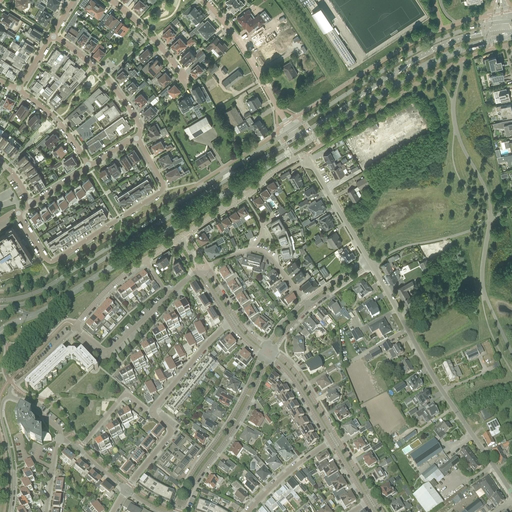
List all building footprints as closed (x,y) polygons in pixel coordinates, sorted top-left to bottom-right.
[(28,7),(27,0),(16,0),(17,1),(16,3),(16,6),(21,10),(28,7)] [(58,0),(48,0),(48,2),(47,5),(55,10),(57,7),(58,7),(59,5),(59,4),(61,1),(58,0)] [(91,0),(90,0),(90,1),(88,0),(82,0),(80,5),(85,9),(91,13),(98,4),(97,3),(94,1),(91,0)] [(139,0),(133,7),(136,9),(136,10),(138,12),(139,11),(140,12),(142,9),(145,11),(149,7),(146,4),(145,5),(142,1),(142,0),(139,0)] [(241,1),(239,0),(227,0),(225,2),(228,6),(227,7),(229,9),(233,14),(244,5),(241,1)] [(349,67),(355,62),(355,61),(314,0),(311,0),(306,4),(319,23),(319,24),(325,34),(326,33),(348,66),(349,67)] [(99,4),(99,5),(98,4),(91,13),(98,18),(101,20),(105,14),(102,12),(105,8),(99,4)] [(194,7),(192,9),(190,7),(183,14),(188,20),(189,18),(195,24),(204,15),(199,9),(198,9),(197,10),(194,7)] [(38,20),(38,21),(46,25),(52,16),(44,11),(43,10),(40,8),(38,12),(42,14),(38,20)] [(248,10),(236,19),(239,22),(239,23),(241,26),(242,26),(245,29),(246,28),(249,32),(254,28),(258,25),(259,27),(265,22),(260,15),(259,14),(255,18),(251,13),(248,10)] [(264,11),(260,15),(265,22),(266,23),(272,20),(264,11)] [(18,22),(20,20),(9,13),(8,16),(4,14),(0,20),(0,21),(9,27),(13,20),(18,22)] [(111,14),(110,15),(107,13),(97,26),(99,28),(101,26),(103,27),(106,23),(111,27),(117,19),(117,18),(117,17),(115,16),(114,16),(111,14)] [(74,26),(77,16),(74,14),(64,30),(67,33),(66,33),(67,34),(66,34),(68,35),(67,36),(71,38),(73,39),(78,32),(74,29),(74,26)] [(283,29),(298,56),(322,43),(306,16),(283,29)] [(216,30),(212,25),(207,21),(200,27),(198,25),(189,33),(192,36),(195,33),(199,34),(200,32),(206,39),(216,30)] [(121,22),(120,24),(117,22),(105,36),(109,40),(114,33),(116,34),(120,33),(123,35),(128,28),(127,27),(128,27),(128,26),(126,24),(125,24),(124,25),(121,22)] [(165,32),(162,35),(165,37),(164,38),(164,39),(166,41),(167,41),(167,40),(168,41),(171,37),(175,34),(172,31),(174,29),(169,24),(163,30),(165,32)] [(86,35),(88,30),(83,27),(77,35),(80,37),(77,41),(79,43),(82,45),(83,45),(85,42),(89,37),(86,35)] [(38,40),(42,34),(33,28),(30,34),(26,31),(24,34),(34,41),(36,38),(38,40)] [(13,39),(16,35),(8,30),(6,34),(13,39)] [(93,40),(94,38),(90,35),(89,37),(85,42),(87,44),(85,47),(87,49),(89,52),(90,51),(97,43),(93,40)] [(31,45),(33,42),(27,38),(22,47),(13,42),(30,52),(34,47),(31,45)] [(177,53),(186,45),(180,38),(171,46),(171,47),(171,48),(171,49),(172,50),(173,50),(175,51),(177,53)] [(190,46),(195,42),(192,38),(186,43),(190,46)] [(219,42),(220,41),(217,38),(210,44),(210,45),(205,49),(208,52),(213,48),(219,55),(222,53),(224,51),(227,48),(227,47),(227,46),(225,45),(224,44),(223,44),(222,45),(219,42)] [(30,53),(30,52),(13,42),(11,46),(19,51),(16,55),(7,49),(25,61),(29,55),(25,52),(26,50),(30,53)] [(101,50),(103,48),(99,43),(92,51),(95,53),(93,55),(96,57),(95,58),(99,61),(105,53),(101,50)] [(147,60),(153,54),(147,48),(145,51),(142,49),(134,56),(138,61),(141,58),(144,62),(146,59),(147,60)] [(25,61),(7,49),(4,54),(1,58),(4,60),(7,56),(15,61),(12,65),(20,69),(24,63),(21,62),(22,59),(25,61)] [(60,55),(61,53),(56,50),(55,51),(53,54),(49,60),(53,63),(53,66),(51,70),(52,70),(50,73),(52,74),(53,75),(66,57),(66,56),(64,54),(62,56),(60,55)] [(198,59),(204,54),(201,50),(195,55),(198,59)] [(187,65),(195,58),(189,51),(181,58),(181,59),(180,60),(186,65),(187,65)] [(199,63),(206,57),(204,54),(198,59),(195,62),(197,65),(190,71),(192,73),(192,74),(195,77),(198,74),(199,76),(203,72),(202,71),(203,70),(201,67),(202,66),(199,63)] [(488,63),(485,63),(487,70),(501,67),(500,60),(496,61),(495,56),(494,56),(487,59),(488,63)] [(73,63),(74,62),(69,58),(62,68),(65,70),(58,80),(62,82),(63,83),(76,67),(73,65),(74,63),(73,63)] [(154,73),(162,66),(156,60),(149,66),(147,64),(142,68),(145,71),(146,70),(147,72),(150,69),(154,73)] [(15,73),(17,70),(4,62),(2,64),(1,66),(4,68),(1,72),(13,79),(16,75),(14,73),(14,72),(15,73)] [(127,67),(130,65),(128,62),(117,72),(119,74),(116,76),(117,77),(117,78),(116,79),(119,81),(120,81),(121,82),(128,76),(127,76),(129,74),(131,78),(137,72),(134,69),(132,71),(131,70),(130,71),(129,72),(127,69),(128,69),(127,68),(127,67)] [(289,79),(298,74),(290,62),(282,67),(289,79)] [(212,74),(219,68),(215,63),(208,69),(212,74)] [(84,74),(86,72),(81,67),(77,71),(78,71),(74,75),(74,76),(71,78),(74,81),(69,86),(67,84),(65,85),(72,91),(86,76),(84,74)] [(52,74),(50,73),(45,70),(43,73),(45,74),(39,82),(37,81),(37,80),(31,89),(32,88),(35,90),(34,91),(37,92),(39,93),(52,74)] [(226,89),(243,76),(238,70),(221,83),(226,89)] [(164,86),(171,79),(165,72),(158,79),(155,76),(150,81),(148,83),(150,85),(152,83),(153,84),(155,83),(157,85),(160,82),(164,86)] [(502,72),(489,75),(491,84),(494,84),(499,82),(498,79),(503,78),(502,72)] [(62,82),(58,80),(55,77),(54,79),(56,81),(50,88),(47,86),(44,90),(44,91),(41,94),(48,99),(62,82)] [(136,83),(135,85),(133,82),(126,88),(131,93),(139,86),(136,83)] [(72,91),(65,85),(60,90),(62,92),(59,95),(57,94),(49,102),(54,106),(59,100),(61,102),(72,91)] [(178,87),(177,88),(174,85),(167,91),(165,89),(160,94),(162,97),(164,95),(166,97),(170,94),(173,97),(180,91),(179,90),(180,90),(178,87)] [(193,89),(192,90),(194,94),(195,94),(196,97),(196,98),(196,97),(199,102),(205,98),(203,95),(207,93),(211,100),(203,86),(204,88),(201,89),(198,85),(195,86),(192,88),(193,89)] [(504,89),(506,89),(506,88),(494,91),(495,98),(499,97),(499,98),(500,97),(501,102),(510,99),(508,92),(505,93),(504,89)] [(102,93),(102,92),(99,89),(83,102),(91,111),(92,113),(94,111),(92,108),(93,108),(90,104),(96,99),(102,105),(109,99),(108,98),(109,97),(106,93),(105,94),(104,93),(103,94),(102,93)] [(141,107),(147,101),(141,94),(134,99),(135,100),(135,101),(136,103),(137,103),(141,107)] [(155,98),(156,97),(153,94),(148,100),(150,102),(155,98)] [(183,100),(178,103),(180,106),(179,106),(179,108),(181,111),(182,110),(188,107),(189,109),(193,107),(192,105),(188,96),(182,99),(183,100)] [(255,108),(261,104),(257,96),(251,100),(251,102),(245,105),(247,110),(250,108),(250,107),(253,105),(255,108)] [(11,98),(7,97),(3,106),(0,104),(0,112),(2,109),(4,109),(5,110),(5,109),(6,109),(7,109),(7,108),(8,108),(8,107),(11,109),(12,106),(13,107),(14,104),(13,104),(14,103),(14,102),(15,100),(14,100),(15,99),(11,98)] [(89,113),(91,111),(83,102),(67,117),(70,120),(71,121),(70,122),(71,122),(71,123),(71,124),(71,125),(72,125),(73,126),(74,126),(76,125),(78,124),(77,124),(82,120),(78,116),(83,111),(84,112),(86,110),(89,113)] [(119,110),(118,111),(114,104),(109,108),(107,105),(94,115),(96,119),(104,113),(105,116),(107,114),(109,117),(107,118),(110,122),(121,114),(120,113),(121,113),(119,110)] [(511,116),(511,112),(511,110),(510,105),(506,106),(506,104),(496,107),(497,111),(501,110),(501,111),(502,110),(503,114),(501,115),(502,119),(511,116)] [(23,118),(29,110),(22,105),(16,113),(20,115),(18,118),(21,120),(23,118)] [(198,108),(194,110),(197,116),(199,118),(203,116),(201,114),(199,109),(198,108),(197,105),(196,105),(198,108)] [(149,120),(156,113),(150,106),(143,113),(145,115),(145,116),(146,118),(147,117),(149,120)] [(236,125),(243,120),(235,107),(224,113),(233,127),(236,125)] [(37,122),(40,119),(35,114),(32,117),(30,119),(28,122),(36,129),(40,125),(37,122)] [(97,120),(96,119),(94,115),(77,128),(81,133),(79,135),(81,136),(84,139),(88,136),(88,137),(92,134),(89,130),(90,130),(88,126),(95,120),(96,121),(97,120)] [(213,123),(211,124),(206,116),(183,129),(190,140),(212,127),(215,125),(213,123)] [(128,124),(127,124),(122,117),(104,129),(104,130),(107,135),(109,138),(114,135),(112,131),(116,128),(118,126),(120,128),(119,129),(122,133),(130,128),(130,127),(130,126),(129,125),(128,124)] [(511,121),(511,119),(492,124),(493,127),(505,128),(506,132),(505,132),(506,135),(510,134),(511,134),(511,133),(511,121)] [(240,132),(249,127),(244,120),(243,120),(236,125),(240,132)] [(264,125),(263,126),(259,120),(251,125),(255,131),(256,130),(259,135),(267,130),(264,125)] [(165,127),(161,130),(157,123),(154,124),(154,125),(149,128),(151,132),(148,134),(151,139),(157,136),(159,138),(168,133),(165,127)] [(99,141),(107,135),(104,130),(86,142),(87,142),(89,145),(88,146),(90,150),(89,150),(89,151),(90,152),(91,152),(92,153),(94,152),(95,152),(95,151),(100,147),(99,141)] [(55,135),(54,136),(53,134),(50,137),(48,135),(36,146),(38,147),(42,144),(44,146),(47,143),(48,143),(51,146),(59,139),(55,135)] [(13,144),(8,139),(7,139),(2,146),(7,151),(13,144)] [(166,145),(164,146),(160,141),(151,146),(153,149),(152,149),(154,153),(155,152),(155,153),(159,151),(161,150),(164,148),(165,148),(167,151),(173,148),(171,144),(167,146),(166,145)] [(339,146),(337,142),(326,148),(328,151),(339,146)] [(19,149),(13,144),(7,151),(14,156),(15,154),(14,154),(19,149)] [(63,148),(61,145),(59,147),(58,147),(56,149),(57,149),(53,152),(55,154),(54,155),(57,159),(59,157),(59,158),(60,157),(61,156),(67,151),(66,150),(67,150),(66,148),(64,149),(63,148)] [(140,159),(139,159),(134,150),(128,154),(130,157),(128,159),(132,165),(137,162),(136,161),(140,159)] [(333,150),(323,156),(325,159),(326,162),(327,164),(334,161),(334,160),(337,159),(337,158),(334,152),(333,150)] [(214,158),(212,154),(210,151),(196,160),(201,168),(207,164),(207,165),(211,162),(210,161),(214,158)] [(163,157),(159,159),(163,167),(167,165),(172,162),(174,165),(183,160),(181,157),(175,160),(174,158),(172,159),(171,157),(170,158),(168,154),(164,156),(163,156),(163,157)] [(511,154),(503,156),(497,158),(498,163),(504,161),(505,162),(507,161),(508,166),(511,164),(511,154)] [(30,160),(25,155),(20,159),(19,158),(17,160),(18,161),(21,164),(23,166),(30,160)] [(75,160),(74,159),(72,156),(63,162),(68,168),(65,170),(67,173),(75,168),(73,165),(76,163),(76,161),(75,160)] [(132,165),(128,159),(126,156),(124,157),(121,158),(120,160),(124,166),(121,168),(124,172),(124,173),(127,171),(126,169),(132,166),(132,165)] [(34,166),(30,160),(23,166),(25,169),(27,172),(34,166)] [(55,169),(63,163),(61,160),(52,166),(55,169)] [(340,162),(336,164),(334,161),(327,164),(331,170),(340,165),(341,165),(340,162)] [(114,163),(113,164),(113,163),(110,165),(108,167),(114,177),(120,173),(121,174),(124,172),(121,168),(120,166),(118,168),(114,163)] [(342,170),(346,168),(343,164),(341,165),(340,165),(331,170),(335,179),(344,174),(342,170)] [(352,173),(360,168),(357,164),(350,168),(352,173)] [(39,173),(38,172),(34,166),(27,172),(31,177),(39,173)] [(105,169),(99,173),(104,180),(105,182),(112,178),(113,181),(116,179),(114,177),(108,167),(110,171),(107,173),(105,169)] [(182,170),(179,171),(176,167),(166,173),(167,173),(166,174),(168,178),(169,178),(170,180),(176,176),(178,179),(190,172),(189,169),(184,172),(182,170)] [(290,175),(291,175),(289,171),(280,176),(282,180),(287,177),(288,179),(289,178),(292,183),(293,182),(296,188),(303,184),(300,180),(302,179),(300,176),(298,173),(291,177),(290,175)] [(42,179),(39,173),(31,177),(34,183),(42,179)] [(152,180),(149,174),(146,176),(147,178),(142,181),(148,190),(153,187),(150,182),(152,180)] [(360,190),(370,184),(365,177),(356,182),(358,187),(360,189),(360,190)] [(46,186),(46,185),(42,179),(34,183),(38,190),(46,186)] [(95,189),(88,179),(84,181),(85,183),(81,186),(80,184),(79,184),(86,195),(90,192),(89,191),(94,188),(95,189)] [(143,193),(148,190),(142,181),(137,184),(143,193)] [(280,186),(276,181),(274,183),(272,181),(267,185),(270,189),(272,193),(277,190),(279,193),(282,191),(280,186)] [(86,195),(79,184),(74,188),(75,189),(72,191),(71,190),(78,200),(81,198),(80,196),(85,193),(86,195)] [(138,196),(143,193),(137,184),(132,188),(138,196)] [(270,189),(267,185),(266,185),(269,189),(267,190),(266,189),(260,192),(263,196),(265,200),(266,200),(270,197),(273,200),(276,198),(272,193),(270,189)] [(308,199),(317,194),(312,186),(304,191),(308,199)] [(351,190),(347,192),(353,202),(357,199),(359,198),(356,192),(360,189),(358,187),(354,189),(354,188),(351,190)] [(133,200),(138,196),(132,188),(127,191),(133,200)] [(78,200),(71,190),(65,193),(66,195),(64,197),(63,195),(62,195),(69,206),(73,204),(72,202),(76,199),(78,200)] [(128,203),(133,200),(127,191),(122,194),(128,203)] [(263,196),(260,192),(260,193),(262,196),(260,198),(259,196),(253,200),(254,202),(253,203),(255,206),(256,205),(259,208),(263,205),(270,212),(272,211),(266,200),(265,200),(263,196)] [(123,206),(128,203),(122,194),(118,197),(116,195),(114,197),(119,206),(121,205),(122,204),(123,206)] [(69,206),(62,195),(57,199),(58,200),(55,202),(54,201),(61,211),(64,209),(63,207),(68,204),(69,206)] [(300,209),(309,204),(306,200),(298,205),(300,209)] [(314,217),(326,209),(321,200),(312,205),(311,203),(308,205),(307,210),(311,211),(314,217)] [(60,212),(61,211),(54,201),(48,204),(49,206),(46,208),(45,206),(52,217),(56,215),(55,213),(59,210),(60,212)] [(108,210),(103,202),(102,203),(100,204),(102,207),(97,210),(102,219),(108,216),(105,212),(108,210)] [(52,217),(45,206),(40,210),(41,211),(38,213),(37,212),(44,222),(47,220),(46,218),(51,215),(52,217)] [(246,208),(245,208),(243,206),(237,210),(239,212),(237,213),(241,220),(243,223),(246,221),(244,217),(249,214),(247,211),(248,211),(246,208)] [(294,218),(296,216),(292,209),(286,212),(290,219),(294,218)] [(98,222),(102,219),(97,210),(92,213),(98,222)] [(43,223),(44,222),(37,212),(31,215),(32,217),(29,219),(28,217),(35,228),(38,226),(37,224),(42,221),(43,223)] [(237,213),(236,213),(235,212),(229,216),(230,217),(229,219),(233,225),(234,228),(238,226),(243,223),(241,220),(237,213)] [(93,226),(98,222),(92,213),(87,217),(93,226)] [(331,221),(332,220),(329,215),(319,221),(325,230),(334,225),(331,221)] [(88,229),(93,226),(87,217),(82,220),(88,229)] [(222,223),(220,224),(224,230),(226,233),(229,231),(228,228),(233,225),(229,219),(228,219),(227,217),(221,221),(222,223)] [(272,230),(282,224),(279,218),(270,223),(273,227),(271,228),(271,229),(272,230)] [(304,226),(308,224),(311,222),(308,218),(301,222),(304,226)] [(83,232),(88,229),(82,220),(77,223),(83,232)] [(219,222),(215,225),(220,232),(224,230),(220,224),(219,222)] [(78,235),(83,232),(77,223),(72,226),(78,235)] [(205,234),(212,229),(209,224),(203,228),(205,231),(198,236),(199,238),(198,239),(201,244),(205,241),(206,242),(208,240),(209,239),(205,234)] [(285,230),(282,224),(272,230),(273,231),(274,232),(275,231),(277,234),(285,230)] [(73,238),(78,235),(72,226),(67,229),(73,238)] [(22,243),(21,241),(12,227),(6,231),(7,233),(0,237),(0,241),(6,251),(5,252),(0,244),(0,270),(33,259),(24,246),(27,244),(25,241),(22,243)] [(68,241),(73,238),(67,229),(62,232),(68,241)] [(278,240),(289,236),(286,229),(285,230),(277,234),(277,235),(278,234),(279,237),(277,238),(277,239),(278,240)] [(63,245),(68,241),(62,232),(57,236),(63,245)] [(337,236),(338,236),(336,232),(328,238),(330,242),(329,243),(331,245),(332,245),(334,248),(342,243),(337,236)] [(58,248),(63,245),(57,236),(52,239),(58,248)] [(217,245),(225,241),(222,236),(212,242),(213,245),(205,249),(207,253),(208,252),(208,253),(208,254),(209,255),(210,256),(210,257),(214,255),(215,255),(215,254),(216,254),(216,255),(217,255),(219,254),(219,253),(219,252),(220,252),(217,245)] [(290,244),(291,243),(289,236),(278,240),(278,241),(279,242),(280,242),(282,245),(281,245),(281,246),(290,244)] [(318,247),(323,243),(320,238),(314,242),(318,247)] [(53,251),(58,248),(52,239),(48,242),(46,240),(44,242),(49,250),(52,248),(53,251)] [(438,243),(422,245),(423,257),(440,254),(438,243)] [(292,250),(290,244),(281,246),(282,249),(280,250),(280,251),(280,252),(292,250)] [(352,253),(350,254),(346,248),(339,253),(346,264),(355,257),(352,253)] [(166,256),(171,253),(169,250),(163,254),(165,257),(155,263),(157,263),(160,268),(169,262),(166,256)] [(289,257),(293,256),(292,250),(280,252),(281,253),(281,254),(283,254),(283,258),(282,259),(285,262),(289,259),(289,257)] [(179,262),(182,260),(178,255),(175,256),(178,261),(173,264),(176,269),(174,271),(177,276),(184,271),(185,272),(179,262)] [(306,267),(312,262),(308,255),(304,258),(306,261),(303,263),(306,267)] [(391,262),(399,257),(398,255),(394,257),(393,256),(388,259),(389,263),(388,263),(388,262),(381,266),(386,274),(393,270),(391,268),(393,267),(391,262)] [(253,269),(256,257),(253,256),(253,257),(249,257),(248,261),(243,260),(241,266),(253,269)] [(258,259),(259,257),(256,257),(253,269),(263,271),(264,265),(260,264),(261,260),(258,259)] [(426,260),(419,263),(425,275),(432,272),(428,262),(426,260)] [(295,272),(300,268),(295,262),(287,268),(290,272),(289,272),(291,274),(294,272),(293,271),(294,271),(295,272)] [(222,278),(231,272),(227,265),(218,271),(220,273),(219,274),(220,276),(220,275),(222,278)] [(325,278),(329,275),(323,267),(319,269),(325,278)] [(398,274),(399,273),(397,269),(386,275),(390,283),(397,280),(397,279),(400,278),(398,274)] [(307,272),(303,274),(301,271),(294,277),(298,282),(300,280),(302,283),(310,276),(307,272)] [(235,274),(233,275),(231,272),(222,278),(223,280),(224,282),(225,281),(227,284),(238,277),(236,274),(235,274)] [(269,275),(266,278),(268,281),(266,283),(271,288),(273,285),(277,282),(275,280),(278,278),(273,272),(269,275)] [(148,277),(147,278),(144,274),(139,277),(145,285),(150,281),(151,282),(148,277)] [(141,288),(145,285),(139,277),(135,280),(141,288)] [(237,281),(239,279),(238,277),(227,284),(228,286),(227,287),(228,289),(228,288),(230,291),(239,285),(237,281)] [(136,291),(141,288),(135,280),(131,284),(136,291)] [(314,280),(311,282),(308,280),(301,286),(306,291),(308,289),(310,292),(318,286),(314,280)] [(406,291),(414,286),(412,282),(397,290),(405,304),(412,300),(406,291)] [(196,284),(197,283),(190,287),(193,292),(191,295),(195,301),(201,297),(199,295),(203,292),(202,292),(201,293),(196,284)] [(368,287),(366,287),(363,283),(352,290),(356,296),(358,294),(362,299),(372,292),(368,287)] [(132,294),(136,291),(131,284),(126,287),(132,294)] [(280,296),(288,290),(283,284),(278,288),(276,286),(271,290),(275,294),(277,292),(280,296)] [(235,297),(243,291),(239,285),(230,291),(231,293),(232,295),(233,294),(235,297)] [(128,298),(132,294),(126,287),(122,290),(128,298)] [(123,301),(128,298),(122,290),(118,293),(121,298),(117,300),(121,305),(124,303),(123,301)] [(250,296),(247,297),(243,291),(235,297),(236,299),(235,300),(236,301),(237,301),(238,304),(250,296)] [(292,295),(289,297),(287,294),(280,300),(284,305),(286,304),(288,306),(296,300),(294,298),(295,297),(293,295),(292,296),(292,295)] [(204,297),(205,296),(196,302),(198,305),(201,305),(202,307),(200,309),(204,314),(210,310),(208,308),(211,306),(211,305),(210,306),(204,297)] [(252,304),(254,302),(250,296),(238,304),(240,306),(239,306),(241,308),(242,307),(243,310),(252,304)] [(418,308),(428,302),(426,298),(416,303),(418,308)] [(370,299),(357,309),(359,312),(364,308),(365,307),(372,318),(379,314),(377,311),(378,310),(375,304),(373,305),(370,299)] [(186,304),(185,303),(185,301),(180,304),(186,315),(191,313),(190,312),(193,311),(188,303),(186,304)] [(108,302),(105,306),(112,312),(114,315),(115,315),(118,311),(116,310),(119,307),(115,302),(112,305),(108,302)] [(256,310),(258,309),(254,302),(252,304),(243,310),(245,312),(244,312),(245,314),(247,316),(256,310)] [(352,320),(343,308),(339,302),(336,305),(336,304),(336,305),(336,306),(335,306),(331,303),(328,308),(331,311),(335,316),(339,313),(344,316),(343,317),(350,321),(352,320)] [(181,318),(186,315),(180,304),(174,307),(180,317),(181,318)] [(108,316),(112,312),(105,306),(101,310),(108,316)] [(214,309),(207,314),(210,319),(208,321),(212,328),(220,323),(218,320),(220,319),(218,320),(213,311),(214,310),(214,309)] [(258,315),(261,313),(258,309),(256,310),(247,316),(248,319),(249,321),(250,320),(252,323),(260,316),(258,315)] [(104,320),(108,316),(101,310),(97,314),(104,320)] [(324,310),(323,311),(322,310),(320,311),(317,313),(318,314),(317,314),(318,316),(317,317),(322,322),(320,324),(324,329),(326,326),(325,325),(326,324),(325,320),(328,317),(325,313),(324,310)] [(101,324),(104,320),(97,314),(94,318),(101,324)] [(258,329),(267,318),(263,315),(261,318),(260,316),(252,323),(255,326),(254,326),(255,328),(256,327),(258,329)] [(171,316),(169,318),(175,329),(175,330),(180,327),(180,326),(179,325),(177,320),(174,316),(173,317),(172,316),(171,316)] [(305,329),(310,335),(311,336),(314,333),(313,332),(317,329),(319,331),(319,332),(322,336),(326,333),(313,317),(309,320),(308,319),(306,321),(307,322),(305,324),(308,328),(305,330),(305,329)] [(101,324),(94,318),(90,322),(99,331),(103,326),(101,324)] [(170,331),(175,329),(169,318),(163,320),(169,331),(170,331)] [(264,334),(273,323),(267,318),(258,329),(260,331),(261,333),(262,332),(264,334)] [(385,335),(391,332),(383,319),(369,328),(371,332),(378,328),(382,337),(383,337),(385,340),(387,339),(385,335)] [(90,322),(86,326),(89,328),(90,329),(89,330),(87,333),(92,336),(93,337),(99,331),(90,322)] [(206,335),(200,324),(194,327),(198,333),(192,336),(197,345),(202,342),(201,339),(202,337),(201,336),(205,334),(206,335)] [(168,338),(163,329),(163,328),(157,331),(164,342),(169,339),(168,338)] [(305,338),(310,335),(305,329),(300,334),(305,338)] [(356,342),(362,338),(357,330),(351,333),(356,342)] [(159,345),(164,342),(157,331),(152,334),(158,344),(159,345)] [(293,340),(293,347),(303,347),(302,339),(301,339),(301,337),(298,334),(293,340)] [(196,347),(190,336),(184,339),(187,344),(182,347),(187,357),(193,354),(191,351),(192,349),(191,348),(195,346),(196,347)] [(230,337),(229,338),(227,336),(217,345),(222,350),(233,341),(231,339),(230,337)] [(157,352),(152,343),(152,341),(146,344),(152,355),(158,353),(157,352)] [(235,343),(234,343),(233,341),(222,350),(225,354),(228,352),(230,354),(237,348),(235,345),(236,345),(235,343)] [(341,355),(339,342),(336,344),(331,347),(337,357),(340,355),(341,355)] [(399,346),(392,349),(388,342),(382,345),(387,353),(389,352),(393,360),(403,354),(399,346)] [(147,358),(152,355),(146,344),(141,347),(147,357),(147,358)] [(186,359),(180,347),(174,351),(178,356),(173,361),(177,369),(183,365),(181,363),(183,361),(182,360),(185,358),(186,359)] [(301,354),(304,354),(303,347),(293,347),(294,355),(298,359),(301,356),(301,354)] [(381,355),(379,351),(378,348),(369,353),(372,359),(381,355)] [(69,351),(69,350),(69,353),(67,355),(63,350),(47,365),(48,366),(46,368),(45,367),(42,370),(43,371),(41,373),(40,372),(37,375),(38,375),(36,377),(35,377),(32,379),(33,380),(31,382),(30,381),(25,386),(28,388),(30,387),(35,392),(37,390),(38,390),(42,388),(40,387),(42,385),(43,386),(47,384),(45,382),(47,380),(48,381),(52,379),(50,377),(52,375),(53,376),(57,374),(55,373),(70,359),(74,359),(83,369),(88,374),(93,369),(95,371),(98,369),(82,351),(77,355),(75,353),(75,351),(69,351)] [(479,357),(479,356),(477,350),(465,355),(468,362),(479,357)] [(243,351),(242,352),(240,351),(234,358),(236,360),(234,363),(238,366),(247,355),(245,353),(243,351)] [(305,363),(312,358),(309,353),(302,358),(301,359),(305,363)] [(146,365),(141,356),(140,355),(139,356),(135,358),(141,369),(146,366),(146,365)] [(249,356),(247,355),(238,366),(242,369),(244,366),(246,368),(252,360),(250,358),(251,358),(249,356)] [(208,373),(215,364),(206,357),(205,359),(207,361),(203,366),(200,364),(199,365),(208,373)] [(136,372),(141,369),(135,358),(132,360),(130,361),(136,371),(136,372)] [(320,362),(318,358),(317,359),(318,359),(306,366),(305,366),(309,371),(308,371),(309,372),(310,374),(313,373),(316,372),(317,372),(321,369),(322,369),(318,364),(320,362)] [(176,371),(176,370),(170,359),(164,363),(169,370),(163,373),(167,381),(173,377),(171,375),(173,373),(172,372),(175,369),(176,371)] [(403,365),(401,366),(406,376),(409,374),(413,372),(408,362),(403,365)] [(450,362),(442,365),(446,373),(450,381),(457,378),(455,373),(459,372),(457,368),(453,370),(450,362)] [(201,381),(208,373),(199,365),(198,367),(200,369),(196,374),(193,372),(192,374),(201,381)] [(328,375),(336,370),(334,366),(326,371),(328,375)] [(135,378),(130,369),(129,368),(128,369),(124,371),(130,382),(135,379),(135,378)] [(117,378),(115,379),(120,384),(121,383),(124,382),(125,385),(130,382),(124,371),(122,372),(121,373),(121,374),(120,375),(120,376),(117,377),(117,378)] [(156,382),(154,383),(156,386),(157,389),(156,390),(157,392),(163,389),(161,386),(163,385),(162,383),(166,381),(166,383),(167,382),(164,378),(160,371),(155,374),(158,381),(156,382)] [(232,380),(233,377),(226,372),(223,376),(228,379),(227,381),(230,383),(227,389),(236,394),(240,385),(237,383),(234,382),(233,382),(234,381),(232,380)] [(194,389),(201,381),(192,374),(191,375),(193,377),(189,382),(187,380),(185,382),(194,389)] [(276,382),(279,378),(274,374),(272,377),(271,376),(268,380),(268,381),(266,383),(274,390),(279,385),(276,382)] [(326,380),(328,379),(326,375),(320,379),(321,380),(316,384),(319,388),(319,387),(322,391),(330,386),(326,380)] [(417,380),(415,377),(407,383),(410,387),(413,390),(413,391),(413,392),(422,386),(419,380),(418,381),(417,380)] [(187,398),(194,389),(185,382),(184,384),(186,386),(182,391),(180,389),(178,390),(187,398)] [(156,394),(157,394),(151,383),(145,386),(149,394),(143,397),(148,404),(153,401),(152,398),(153,397),(152,395),(156,393),(156,394)] [(403,383),(393,389),(396,394),(406,387),(403,383)] [(286,387),(282,389),(279,385),(274,390),(279,398),(289,392),(286,387)] [(338,390),(340,389),(338,385),(331,389),(334,393),(326,398),(327,399),(326,400),(328,404),(329,403),(330,404),(333,403),(333,404),(337,401),(337,400),(339,399),(336,394),(339,392),(338,390)] [(223,395),(225,392),(219,389),(216,394),(220,397),(221,398),(219,402),(228,407),(229,405),(230,405),(231,404),(231,402),(232,400),(223,395)] [(181,406),(187,398),(178,390),(177,392),(179,394),(175,399),(173,397),(171,399),(181,406)] [(427,393),(426,391),(415,398),(416,398),(418,402),(421,407),(429,402),(427,399),(430,397),(429,396),(430,396),(428,392),(427,393)] [(285,394),(289,392),(279,398),(276,399),(281,404),(281,403),(283,406),(284,406),(294,400),(291,395),(287,397),(285,394)] [(217,408),(219,405),(207,398),(205,402),(212,406),(211,407),(212,410),(210,413),(208,411),(205,415),(210,418),(211,418),(213,415),(221,420),(225,413),(217,408)] [(174,415),(181,406),(171,399),(170,400),(173,402),(168,407),(166,405),(164,407),(174,415)] [(290,403),(294,400),(284,406),(289,414),(299,408),(296,403),(291,405),(290,403)] [(351,409),(351,407),(347,401),(341,405),(343,408),(334,413),(340,422),(350,416),(346,411),(351,409)] [(31,413),(26,410),(22,407),(15,419),(18,419),(19,432),(22,431),(29,442),(30,439),(42,445),(42,431),(36,429),(36,428),(36,427),(36,426),(36,424),(35,423),(34,422),(33,421),(32,420),(31,419),(30,419),(31,413)] [(415,414),(418,419),(424,415),(429,422),(432,419),(431,418),(439,414),(436,410),(435,408),(433,409),(432,407),(425,412),(424,409),(415,414)] [(295,411),(299,408),(289,414),(293,422),(304,416),(301,411),(296,413),(295,411)] [(487,409),(480,412),(480,413),(484,421),(494,416),(493,415),(490,416),(488,413),(488,412),(489,412),(488,411),(487,409)] [(129,411),(128,411),(128,410),(123,413),(129,424),(134,421),(133,419),(138,416),(131,410),(129,411)] [(257,412),(256,413),(254,412),(251,416),(252,416),(248,423),(256,427),(259,428),(264,419),(262,418),(262,417),(260,416),(261,414),(257,412)] [(124,427),(129,424),(123,413),(117,415),(123,426),(124,427)] [(210,418),(205,415),(204,414),(202,417),(204,418),(203,420),(205,423),(203,427),(212,433),(217,426),(208,421),(210,418)] [(269,425),(273,422),(268,415),(264,418),(269,425)] [(300,419),(304,416),(293,422),(298,430),(309,424),(306,419),(301,422),(300,419)] [(345,425),(342,427),(345,432),(345,431),(347,435),(349,434),(350,437),(357,433),(356,430),(356,429),(360,427),(355,420),(351,422),(346,426),(345,425)] [(445,425),(443,422),(435,429),(439,434),(440,434),(443,437),(447,434),(446,433),(452,429),(447,423),(445,425)] [(122,433),(117,424),(117,423),(115,424),(112,426),(118,437),(123,434),(122,433)] [(487,434),(482,436),(488,447),(492,445),(494,444),(491,438),(490,437),(494,435),(497,434),(497,433),(498,433),(496,429),(495,427),(493,423),(491,423),(487,426),(490,432),(489,433),(487,434)] [(306,426),(309,424),(298,430),(295,433),(298,438),(302,436),(303,438),(309,435),(314,432),(310,427),(308,429),(306,426)] [(200,433),(202,430),(195,425),(193,428),(193,430),(196,432),(196,433),(196,435),(197,436),(194,439),(203,446),(208,439),(200,433)] [(113,440),(118,437),(112,426),(106,429),(112,439),(113,440)] [(400,435),(410,429),(409,426),(399,432),(400,435)] [(165,432),(159,427),(154,433),(152,431),(148,436),(153,440),(155,438),(158,441),(158,440),(157,440),(164,431),(165,432)] [(255,430),(253,433),(246,429),(240,439),(247,443),(250,438),(255,441),(258,436),(260,437),(262,434),(255,430)] [(405,444),(417,435),(414,431),(402,440),(405,444)] [(190,444),(192,441),(182,433),(178,439),(179,439),(176,442),(182,447),(186,442),(190,444)] [(315,435),(311,438),(309,435),(303,438),(308,447),(311,445),(312,446),(316,444),(315,443),(319,441),(315,435)] [(111,447),(106,438),(106,437),(104,437),(101,439),(107,450),(112,448),(111,447)] [(155,444),(151,441),(147,437),(142,444),(139,441),(135,446),(142,453),(145,450),(148,453),(147,452),(154,443),(155,444)] [(286,447),(289,444),(283,437),(277,442),(280,446),(278,447),(282,451),(279,453),(283,459),(285,461),(286,462),(293,456),(286,447)] [(368,445),(364,438),(362,437),(356,441),(357,443),(353,445),(354,447),(354,449),(356,450),(358,452),(359,451),(359,452),(360,451),(366,447),(368,451),(372,448),(370,444),(368,445)] [(97,444),(93,446),(95,450),(98,452),(100,451),(102,453),(107,450),(101,439),(95,442),(96,444),(97,444)] [(418,468),(442,451),(434,439),(410,456),(418,468)] [(511,440),(502,445),(500,446),(502,449),(510,446),(511,447),(511,446),(511,440)] [(197,454),(202,449),(192,441),(190,444),(193,447),(189,452),(195,457),(197,454)] [(178,452),(182,447),(176,442),(174,445),(174,444),(169,449),(179,457),(181,454),(178,452)] [(236,457),(242,448),(234,443),(228,452),(236,457)] [(274,457),(276,455),(267,443),(264,446),(267,449),(265,450),(272,458),(268,462),(267,461),(265,463),(267,465),(268,465),(274,472),(281,466),(274,457)] [(372,448),(371,449),(373,453),(375,452),(383,447),(380,443),(378,445),(373,448),(372,448)] [(505,451),(502,452),(498,446),(492,450),(500,465),(507,461),(504,456),(507,454),(505,451)] [(466,461),(473,456),(466,447),(459,453),(466,461)] [(145,456),(137,449),(135,452),(134,452),(133,451),(130,455),(131,456),(129,458),(127,461),(132,465),(135,462),(138,465),(137,464),(144,456),(145,456)] [(177,460),(179,457),(169,449),(165,454),(166,455),(163,458),(169,462),(173,457),(177,460)] [(67,450),(60,458),(63,460),(63,462),(65,464),(67,463),(72,467),(72,466),(76,462),(73,460),(76,457),(75,458),(67,451),(67,450)] [(192,460),(195,457),(189,452),(185,457),(181,454),(179,457),(188,465),(193,460),(192,460)] [(328,454),(327,454),(326,453),(320,457),(319,455),(315,458),(318,462),(315,464),(315,465),(317,469),(326,464),(324,461),(329,458),(329,457),(328,454)] [(374,465),(376,464),(370,454),(363,459),(365,462),(364,463),(366,466),(366,465),(368,468),(370,467),(371,468),(374,465)] [(452,468),(460,462),(455,456),(448,462),(452,468)] [(474,472),(481,466),(473,456),(466,461),(468,464),(464,466),(467,469),(470,467),(474,472)] [(184,470),(188,465),(179,457),(177,460),(180,463),(176,468),(182,473),(184,470)] [(165,467),(169,462),(163,458),(161,460),(156,465),(166,473),(168,470),(165,467)] [(79,462),(80,461),(80,460),(73,469),(77,472),(79,470),(84,474),(82,476),(84,478),(89,473),(86,471),(89,468),(89,467),(88,469),(79,462)] [(36,471),(30,461),(25,464),(25,465),(27,472),(29,471),(31,475),(36,472),(36,471)] [(230,462),(228,465),(223,461),(218,467),(227,473),(229,470),(232,471),(236,466),(230,462)] [(263,469),(265,466),(261,461),(257,465),(261,470),(256,475),(263,482),(270,476),(263,469)] [(134,467),(127,462),(119,470),(126,476),(128,477),(127,476),(134,468),(135,469),(135,468),(134,467)] [(450,470),(452,468),(448,462),(438,470),(444,478),(448,474),(447,473),(450,470)] [(334,465),(333,465),(332,463),(327,466),(326,464),(317,469),(319,473),(321,473),(323,471),(325,474),(336,468),(336,467),(334,465)] [(438,470),(434,465),(421,475),(425,480),(438,470)] [(172,473),(168,470),(166,473),(170,477),(171,477),(174,480),(175,481),(180,476),(179,475),(180,475),(182,473),(181,473),(182,473),(176,468),(174,466),(171,470),(173,471),(172,473)] [(338,471),(336,468),(325,474),(327,477),(324,479),(324,480),(326,484),(335,478),(333,476),(338,473),(337,471),(338,471)] [(308,474),(306,471),(305,469),(303,471),(304,471),(301,473),(300,472),(295,477),(295,478),(296,478),(301,484),(306,480),(313,487),(315,485),(310,477),(308,474)] [(375,474),(372,476),(376,483),(379,481),(379,482),(384,479),(385,478),(385,477),(387,476),(385,473),(383,474),(380,469),(378,470),(374,473),(375,474)] [(444,478),(438,470),(426,480),(428,484),(424,486),(412,496),(424,511),(431,511),(443,503),(434,491),(435,491),(434,490),(434,489),(438,486),(433,480),(434,479),(438,484),(444,478)] [(31,475),(29,471),(27,472),(23,474),(25,481),(25,482),(27,480),(29,484),(34,481),(31,475)] [(92,472),(93,471),(86,479),(89,482),(92,480),(97,484),(95,486),(97,489),(101,484),(99,482),(102,478),(101,478),(101,479),(92,472)] [(251,480),(254,477),(249,472),(244,477),(244,478),(246,480),(246,482),(248,483),(245,486),(252,493),(258,487),(251,480)] [(150,480),(149,479),(145,476),(139,484),(144,488),(150,480)] [(216,476),(214,478),(210,476),(204,485),(209,488),(210,487),(212,489),(216,484),(219,486),(223,480),(216,476)] [(493,485),(494,485),(488,476),(479,482),(479,481),(471,487),(474,491),(468,495),(469,497),(481,490),(489,500),(499,493),(493,485)] [(65,493),(67,479),(60,478),(60,481),(58,481),(56,480),(56,481),(57,481),(55,492),(54,491),(54,492),(56,492),(65,493)] [(301,484),(296,478),(295,478),(293,480),(292,479),(286,484),(288,486),(293,491),(298,487),(304,494),(307,491),(301,484)] [(343,479),(342,480),(341,478),(336,481),(335,478),(326,484),(328,487),(329,488),(332,486),(334,489),(345,482),(344,481),(343,479)] [(392,483),(395,482),(392,478),(386,482),(388,484),(382,488),(383,489),(381,490),(382,493),(381,493),(383,496),(384,496),(386,499),(391,495),(392,496),(396,493),(394,491),(393,491),(392,491),(390,487),(392,485),(392,483)] [(29,484),(27,480),(25,482),(25,481),(21,483),(22,484),(24,491),(26,490),(28,493),(33,490),(29,484)] [(148,491),(154,483),(150,480),(144,488),(148,491)] [(240,490),(242,488),(235,481),(231,486),(237,492),(237,491),(239,492),(235,497),(234,500),(237,502),(238,501),(242,504),(243,503),(243,504),(246,501),(245,501),(248,498),(240,490)] [(105,483),(106,482),(99,490),(102,493),(105,491),(106,492),(105,495),(110,499),(114,494),(112,492),(115,489),(114,489),(113,490),(105,483)] [(346,485),(345,483),(345,482),(334,489),(335,492),(333,493),(333,494),(335,498),(343,493),(342,490),(347,487),(346,485)] [(154,494),(159,485),(154,483),(148,491),(154,494)] [(159,497),(164,488),(159,485),(154,494),(159,497)] [(293,491),(288,486),(285,488),(285,487),(279,492),(285,499),(291,495),(297,502),(300,499),(293,491)] [(164,500),(168,490),(164,488),(159,497),(164,500)] [(28,493),(26,490),(24,491),(20,493),(22,500),(24,499),(26,503),(31,500),(28,493)] [(171,502),(175,493),(168,490),(164,500),(171,502)] [(280,504),(285,499),(279,492),(273,496),(274,497),(271,500),(278,507),(281,511),(286,511),(280,504)] [(352,494),(351,494),(350,492),(345,496),(343,493),(335,498),(337,502),(338,502),(341,501),(343,503),(354,497),(353,496),(352,494)] [(499,494),(499,493),(489,500),(489,501),(492,498),(498,506),(505,501),(499,494)] [(52,507),(51,507),(62,509),(63,505),(60,503),(60,501),(63,501),(64,495),(58,494),(57,497),(53,496),(55,497),(53,507),(52,507)] [(355,500),(354,497),(343,503),(346,509),(351,507),(350,505),(356,502),(355,500)] [(31,511),(26,503),(24,499),(22,500),(18,502),(19,503),(20,510),(22,509),(24,511),(31,511)] [(104,511),(97,503),(93,500),(90,503),(93,507),(89,510),(87,508),(84,511),(103,511),(104,511)] [(132,504),(132,503),(127,500),(123,508),(127,510),(126,511),(134,511),(136,509),(133,507),(134,505),(132,504)] [(278,507),(271,500),(266,504),(267,505),(264,507),(267,511),(272,511),(278,507)] [(476,511),(483,507),(480,503),(478,500),(462,511),(476,511)] [(201,511),(205,503),(203,502),(198,501),(195,511),(198,511),(201,511)] [(330,504),(331,503),(330,501),(325,504),(331,511),(333,509),(330,504)] [(404,503),(401,505),(399,501),(390,506),(393,511),(398,511),(404,509),(405,511),(406,511),(412,508),(410,505),(409,505),(407,503),(405,504),(404,503)] [(207,511),(211,505),(205,503),(201,511),(207,511)] [(239,507),(236,505),(233,503),(231,507),(237,511),(240,507),(239,507)]
